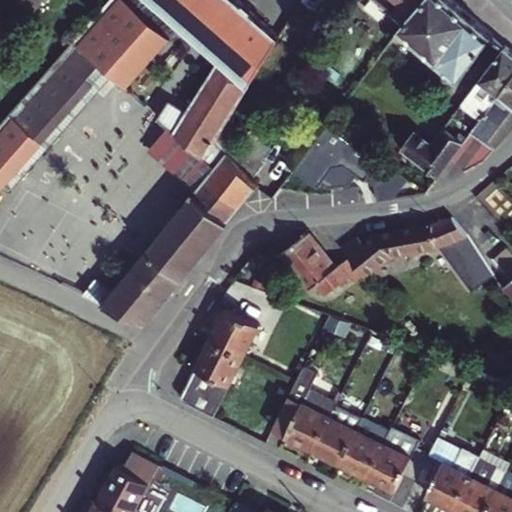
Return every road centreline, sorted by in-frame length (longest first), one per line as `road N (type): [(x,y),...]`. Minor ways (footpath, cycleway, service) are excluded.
road 1 (residential): [(461,192),(411,210),(254,227),(236,242),(128,407)]
road 2 (residential): [(128,407),(161,414),(353,511)]
road 3 (residential): [(56,511),(94,434),(128,407)]
